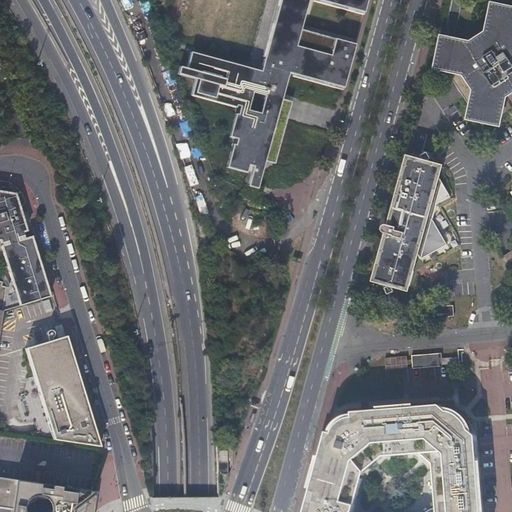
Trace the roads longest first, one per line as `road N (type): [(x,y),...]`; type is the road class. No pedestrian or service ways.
road 1 (primary): [(393,0),(300,329),(234,511)]
road 2 (residential): [(137,511),(33,182),(0,166)]
road 3 (trunk): [(22,0),(88,123),(155,334)]
road 4 (trunk): [(45,0),(131,199),(155,334)]
road 5 (primary): [(332,328),(420,0)]
road 6 (trunk): [(203,511),(197,363),(163,188)]
road 7 (trunk): [(163,188),(79,0)]
road 8 (trunk): [(163,188),(142,88),(106,0)]
road 9 (primary): [(278,511),(332,328)]
road 10 (trunk): [(155,334),(169,511)]
road 11 (unclassified): [(482,334),(480,168)]
road 12 (unclassified): [(482,334),(379,342),(332,328)]
